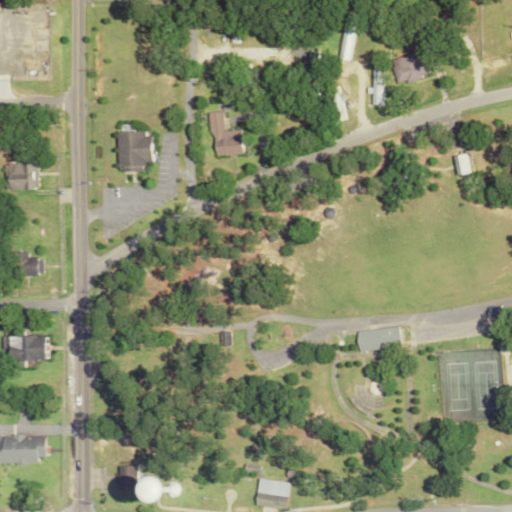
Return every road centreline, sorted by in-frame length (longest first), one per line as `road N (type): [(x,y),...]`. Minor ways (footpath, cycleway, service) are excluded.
road 1 (tertiary): [(74,511),(70,0)]
road 2 (residential): [(72,269),(186,208),(358,133),(511,89)]
road 3 (residential): [(249,63),(194,73),(186,208)]
road 4 (residential): [(369,511),(511,510)]
